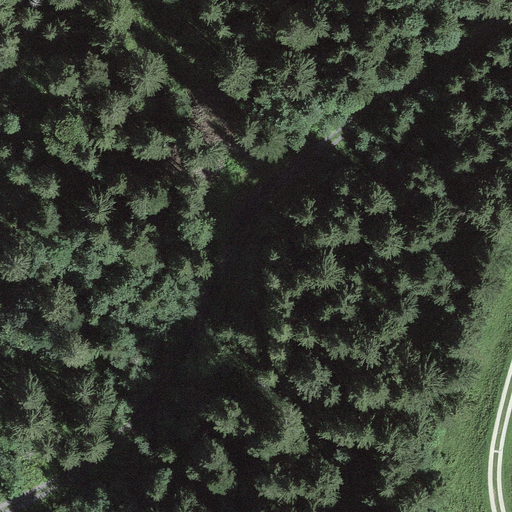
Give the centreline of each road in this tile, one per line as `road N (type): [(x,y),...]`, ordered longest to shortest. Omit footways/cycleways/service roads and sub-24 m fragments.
road 1 (track): [(6,511),(84,470),(145,415),(168,386),(257,204),(511,12)]
road 2 (track): [(511,382),(493,473),(498,511)]
